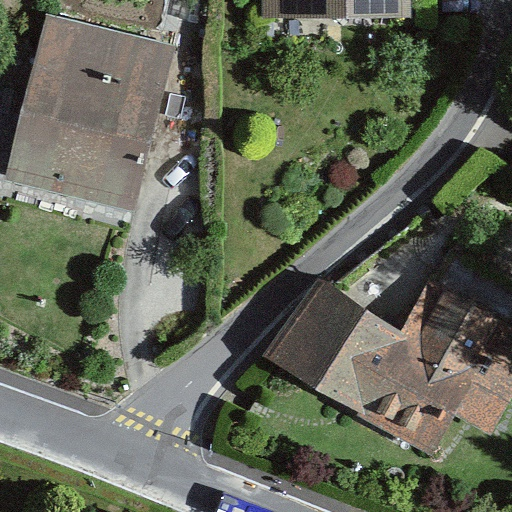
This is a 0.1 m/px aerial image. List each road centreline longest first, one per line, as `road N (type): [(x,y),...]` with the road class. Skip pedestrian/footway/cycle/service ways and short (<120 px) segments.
road 1 (residential): [(511,24),(468,116),(426,170),(114,455)]
road 2 (tertiary): [(114,455),(278,511)]
road 3 (tertiary): [(0,414),(114,455)]
